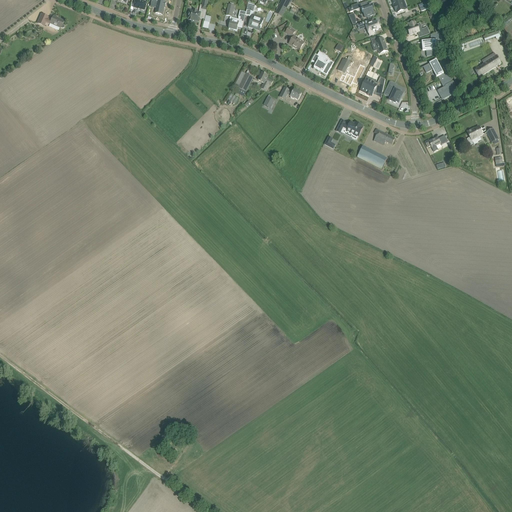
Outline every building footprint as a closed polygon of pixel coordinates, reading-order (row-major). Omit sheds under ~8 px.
[(145,12),(147,4),(136,1),(136,0),(132,0),(132,4),(135,5),(134,9),(138,10),(137,10),(141,11),(145,12)] [(152,0),(151,3),(157,4),(156,9),(155,14),(163,15),(164,8),(165,8),(166,3),(165,3),(165,2),(159,1),(159,0),(152,0)] [(189,14),(188,20),(189,20),(189,21),(192,22),(193,21),(199,22),(200,19),(205,20),(206,10),(208,0),(203,0),(202,7),(200,7),(199,13),(197,12),(197,11),(194,11),(193,12),(190,11),(189,14)] [(291,0),(281,0),(281,1),(282,1),(275,13),(279,16),(286,4),(289,5),(291,0)] [(326,0),(324,3),(335,10),(339,3),(335,1),(335,0),(326,0)] [(400,0),(397,0),(392,2),(394,6),(394,7),(395,8),(396,13),(396,12),(397,13),(405,11),(403,7),(406,6),(404,1),(402,2),(400,0)] [(374,15),(371,6),(368,7),(366,2),(357,5),(359,10),(362,9),(365,18),(374,15)] [(427,3),(419,7),(422,13),(430,9),(427,3)] [(245,15),(250,17),(252,17),(248,27),(253,29),(253,28),(260,30),(261,28),(262,26),(261,26),(263,21),(264,19),(256,16),(253,15),(254,12),(256,6),(248,4),(246,12),(246,15),(245,15)] [(235,6),(229,5),(226,16),(232,17),(235,6)] [(229,23),(228,27),(230,27),(229,29),(237,31),(238,28),(241,29),(242,29),(244,20),(245,15),(246,15),(246,12),(240,11),(238,18),(239,18),(239,19),(239,20),(232,18),(230,23),(229,23)] [(357,13),(351,15),(356,25),(357,25),(359,24),(359,22),(360,21),(357,13)] [(49,25),(50,24),(61,29),(61,28),(62,28),(63,29),(64,28),(65,27),(64,26),(64,25),(62,25),(64,21),(59,19),(59,20),(53,17),(51,20),(48,19),(48,17),(41,14),(37,23),(44,26),(45,23),(49,25)] [(339,14),(335,21),(342,26),(341,28),(349,33),(351,28),(347,26),(349,22),(348,21),(346,20),(347,18),(339,14)] [(359,24),(357,25),(358,27),(365,24),(370,36),(374,34),(373,33),(375,32),(374,31),(380,29),(378,23),(377,23),(376,21),(374,22),(373,19),(372,19),(368,21),(359,24)] [(408,29),(410,36),(418,33),(420,38),(429,34),(427,29),(422,31),(420,25),(417,26),(416,24),(416,25),(415,23),(409,25),(410,28),(408,29)] [(332,26),(328,33),(337,39),(339,36),(344,39),(346,35),(347,36),(349,33),(341,28),(339,31),(332,26)] [(290,27),(286,33),(292,38),(296,31),(290,27)] [(500,31),(483,37),(485,41),(496,37),(496,39),(502,37),(500,31)] [(422,42),(423,52),(426,51),(426,52),(427,52),(432,52),(432,55),(438,53),(437,43),(443,41),(440,32),(436,34),(436,41),(422,42)] [(294,36),(293,38),(289,44),(299,51),(305,43),(294,36)] [(377,38),(371,40),(373,44),(375,43),(380,54),(388,51),(383,39),(378,41),(377,38)] [(462,45),(453,49),(455,55),(456,54),(455,52),(461,50),(461,48),(463,47),(462,45)] [(316,55),(312,62),(317,65),(315,68),(327,75),(332,66),(325,62),(328,57),(320,52),(318,56),(316,55)] [(475,70),(479,77),(501,64),(494,53),(482,61),(484,64),(475,70)] [(351,62),(344,59),(338,71),(345,74),(351,62)] [(443,74),(446,78),(446,79),(450,76),(445,67),(441,69),(437,62),(436,60),(429,64),(423,67),(424,68),(426,73),(432,70),(437,78),(443,74)] [(339,81),(350,86),(352,83),(357,85),(365,68),(360,65),(354,77),(347,74),(345,77),(342,75),(339,81)] [(268,76),(262,73),(258,81),(264,84),(263,86),(263,85),(261,89),(266,92),(269,86),(271,87),(273,82),(267,79),(268,76)] [(253,78),(246,74),(239,88),(236,93),(244,97),(253,78)] [(453,82),(450,76),(446,79),(446,78),(440,81),(444,88),(440,90),(437,91),(441,98),(443,97),(445,99),(456,93),(459,92),(453,82)] [(364,84),(361,90),(367,93),(366,94),(371,97),(373,94),(375,89),(382,92),(383,92),(385,80),(380,78),(377,83),(376,85),(366,80),(364,84)] [(390,83),(385,95),(391,98),(390,101),(395,104),(396,103),(398,104),(403,93),(397,90),(398,88),(395,87),(395,85),(390,83)] [(284,88),(280,98),(285,100),(287,95),(298,101),(302,94),(294,90),(293,93),(290,91),(284,88)] [(268,97),(264,106),(268,108),(273,100),(268,97)] [(358,124),(355,123),(355,124),(351,122),(349,126),(345,124),(346,123),(342,121),(336,132),(340,134),(341,133),(342,133),(344,130),(350,133),(349,134),(354,136),(352,138),(356,140),(356,141),(358,137),(363,128),(363,127),(358,124)] [(470,138),(467,139),(470,145),(473,143),(473,142),(477,140),(477,141),(481,140),(480,138),(483,136),(482,135),(483,135),(479,127),(471,131),(471,130),(468,132),(468,133),(470,138)] [(493,129),(487,132),(492,143),(498,140),(493,129)] [(395,139),(376,130),(374,134),(377,135),(374,141),(384,146),(385,142),(392,146),(395,139)] [(428,141),(425,142),(428,148),(431,146),(432,149),(434,153),(439,151),(436,146),(440,144),(441,146),(447,142),(445,136),(438,140),(437,138),(429,142),(428,141)] [(329,138),(325,145),(333,150),(336,145),(335,145),(335,146),(331,144),(333,140),(329,138)] [(449,144),(447,145),(446,144),(442,146),(445,153),(450,151),(452,150),(449,144)] [(377,154),(371,165),(381,170),(387,159),(377,154)] [(341,346),(341,353),(349,348),(349,346),(338,329),(334,329),(334,333),(332,335),(335,335),(335,337),(337,341),(337,342),(339,344),(338,345),(339,347),(341,346)]
